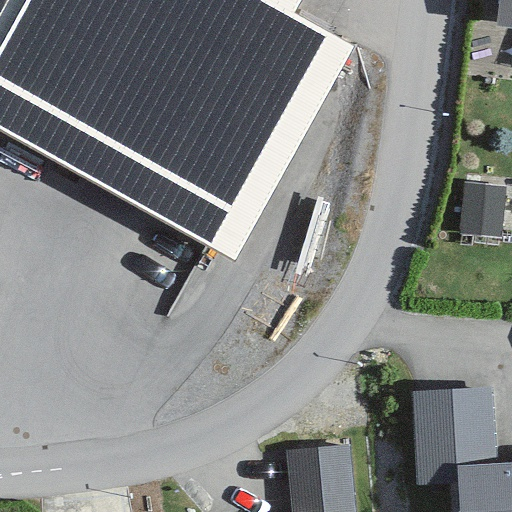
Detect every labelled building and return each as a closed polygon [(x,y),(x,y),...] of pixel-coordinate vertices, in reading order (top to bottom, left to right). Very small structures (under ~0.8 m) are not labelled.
[(1,0),(0,2),(0,135),(220,252),(351,0),(1,0)] [(511,23),(511,0),(481,0),(479,20),(511,23)] [(496,227),(497,180),(470,179),(469,226),(496,227)] [(354,511),(352,451),(199,457),(201,511),(354,511)] [(511,511),(511,453),(440,456),(442,511),(511,511)]
